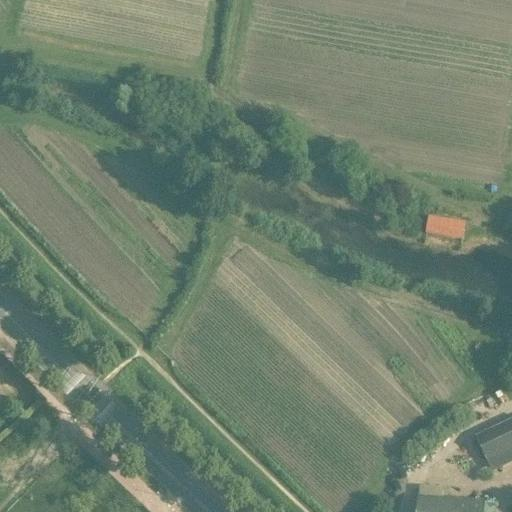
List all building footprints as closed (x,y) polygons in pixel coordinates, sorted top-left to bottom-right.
[(334,161),(332,154),(320,158),(322,164),(334,161)] [(370,209),(368,221),(387,225),(390,213),(370,209)] [(464,240),(467,222),(430,216),(427,234),(464,240)] [(486,463),(501,455),(491,432),(475,439),(486,463)] [(419,499),(418,501),(417,511),(483,511),(484,504),(419,499)]
